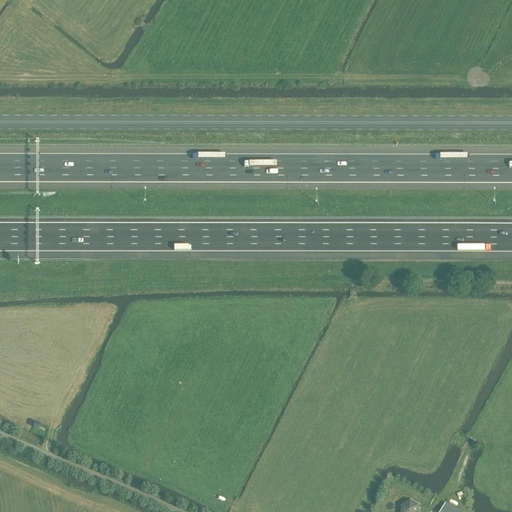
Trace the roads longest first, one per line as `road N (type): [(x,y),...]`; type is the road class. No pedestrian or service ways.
road 1 (secondary): [(0,123),(511,124)]
road 2 (motorway): [(511,166),(0,167)]
road 3 (motorway): [(0,237),(511,237)]
road 4 (unclassified): [(176,511),(0,433)]
road 5 (unclassified): [(511,283),(354,280)]
